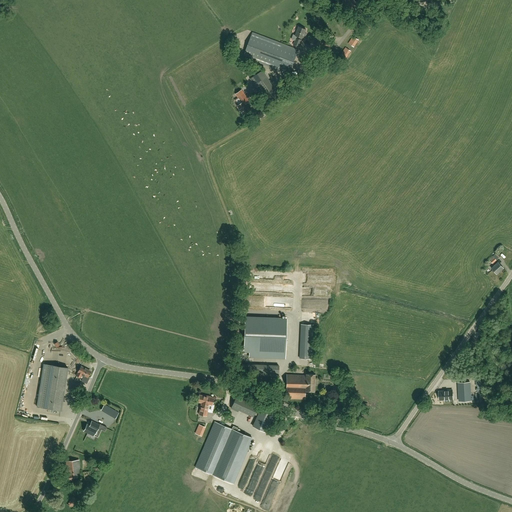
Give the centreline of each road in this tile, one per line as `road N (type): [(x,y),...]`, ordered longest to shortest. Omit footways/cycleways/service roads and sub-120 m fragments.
road 1 (tertiary): [(392,443),(298,414),(236,383),(102,359)]
road 2 (unclassified): [(392,443),(511,274)]
road 3 (tertiary): [(102,359),(64,323),(0,199)]
road 4 (unclassified): [(237,131),(297,90),(371,0)]
road 5 (unclassified): [(30,511),(102,359)]
road 6 (tertiary): [(511,502),(392,443)]
